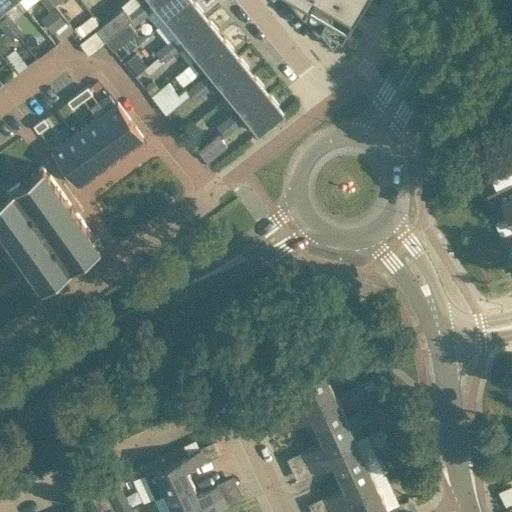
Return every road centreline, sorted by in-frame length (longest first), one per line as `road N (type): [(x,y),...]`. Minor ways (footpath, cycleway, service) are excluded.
road 1 (residential): [(283,511),(241,425),(228,412),(209,410),(0,507)]
road 2 (residential): [(0,103),(72,51),(84,71),(104,57),(213,191)]
road 3 (residential): [(213,191),(0,350)]
road 4 (secondary): [(0,402),(105,326),(183,287)]
road 5 (secondary): [(395,166),(401,130),(463,0)]
road 6 (secondary): [(428,0),(358,140)]
road 7 (unclassified): [(469,501),(439,349)]
road 8 (residential): [(328,102),(213,191)]
road 9 (secondary): [(183,287),(315,231)]
road 10 (secondary): [(298,204),(183,287)]
road 11 (residential): [(245,0),(328,102)]
road 12 (residential): [(408,0),(365,67),(328,102)]
